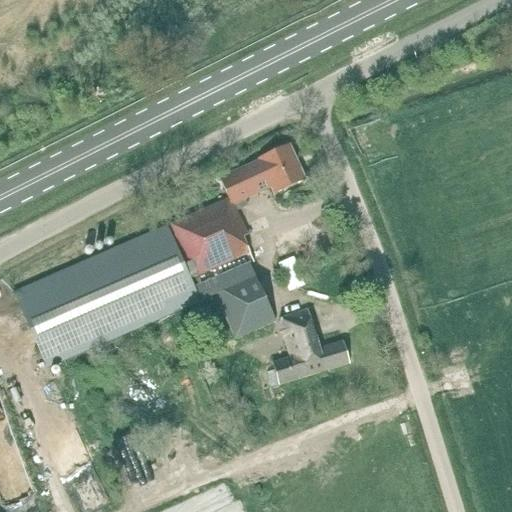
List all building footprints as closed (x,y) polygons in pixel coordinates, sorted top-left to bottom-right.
[(229,200),(170,226),(193,277),(248,253),(242,238),(246,236),(235,211),(247,206),(244,199),(256,194),(270,188),(273,195),(304,181),(288,146),(257,161),(217,179),(229,200)] [(14,294),(46,367),(198,300),(166,227),(14,294)] [(248,264),(197,286),(204,300),(214,296),(215,295),(234,340),(274,322),(254,278),(248,264)] [(184,335),(216,321),(212,311),(179,325),(184,335)] [(306,311),(278,320),(290,359),(272,365),(279,387),(350,366),(343,344),(320,352),(306,311)] [(449,394),(459,389),(449,369),(439,374),(449,394)] [(44,429),(56,459),(67,454),(55,425),(44,429)] [(147,483),(186,471),(175,438),(102,462),(113,497),(132,492),(126,473),(142,467),(147,483)] [(0,440),(0,511),(16,508),(0,440)] [(233,484),(175,505),(177,511),(199,511),(238,498),(233,484)]
